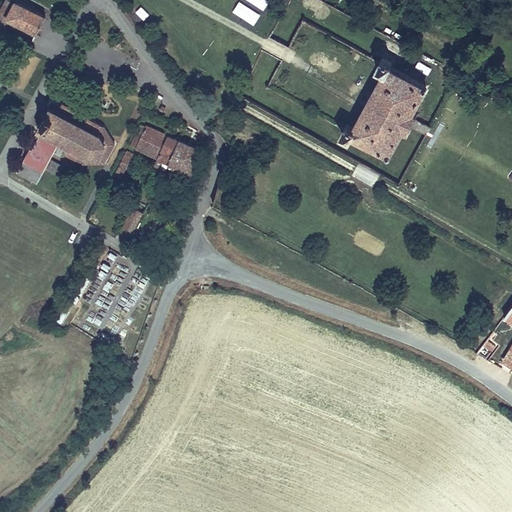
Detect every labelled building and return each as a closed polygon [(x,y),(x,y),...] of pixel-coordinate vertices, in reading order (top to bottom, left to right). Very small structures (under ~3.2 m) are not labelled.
[(39,34),(47,18),(46,17),(16,1),(16,0),(5,0),(0,10),(0,37),(1,38),(11,19),(34,32),(39,34)] [(389,156),(403,129),(407,132),(412,122),(417,113),(412,111),(427,84),(390,64),(391,62),(379,56),(373,67),(380,71),(349,124),(343,121),(337,133),(349,139),(351,136),(389,156)] [(65,108),(61,106),(58,110),(48,105),(35,128),(41,131),(59,142),(68,147),(100,163),(105,163),(113,148),(109,140),(103,129),(65,108)] [(131,145),(137,148),(148,128),(142,125),(131,145)] [(157,158),(168,137),(148,128),(137,148),(157,158)] [(64,165),(50,158),(59,142),(41,131),(31,151),(28,150),(16,172),(37,183),(45,168),(58,175),(64,165)] [(168,163),(178,143),(168,137),(157,158),(168,163)] [(189,173),(199,153),(178,143),(168,163),(189,173)] [(100,163),(68,147),(65,154),(83,164),(100,163)] [(133,153),(126,149),(114,175),(121,177),(133,153)] [(357,163),(353,175),(374,184),(379,171),(357,163)] [(133,240),(146,214),(133,208),(121,233),(133,240)] [(511,323),(511,343),(509,348),(511,349),(511,304),(503,318),(511,323)]
